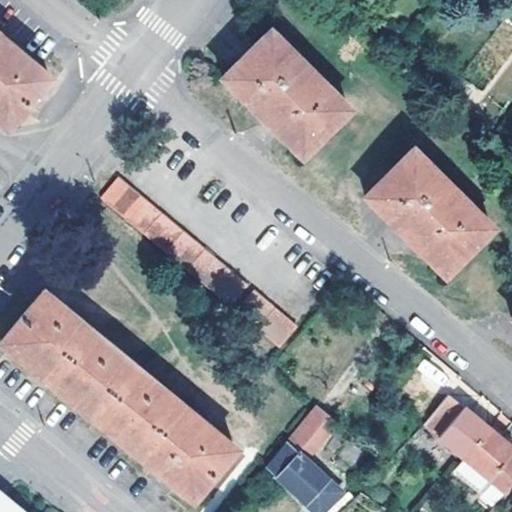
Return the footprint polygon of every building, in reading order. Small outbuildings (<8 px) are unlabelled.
[(302,156),(349,111),(270,30),(223,78),(302,156)] [(0,123),(6,129),(49,78),(0,36),(0,123)] [(460,102),(449,116),(469,133),(481,120),(460,102)] [(446,276),(492,228),(412,149),(365,197),(446,276)] [(119,179),(102,199),(115,209),(126,219),(134,226),(146,236),(157,245),(167,254),(177,263),(189,272),(199,281),(210,290),(221,299),(231,307),(248,287),(238,279),(228,270),(217,261),(206,251),(195,242),(185,233),(174,224),(163,216),(152,206),(142,197),(132,189),(119,179)] [(235,449),(44,291),(2,342),(192,500),(235,449)] [(271,340),(281,349),(299,328),(288,320),(276,310),(267,302),(256,293),(239,314),(250,322),(259,331),(271,340)] [(425,426),(423,429),(436,441),(439,439),(464,460),(454,472),(481,495),(491,483),(504,494),(511,484),(511,450),(490,430),(451,396),(425,426)] [(340,426),(320,408),(269,468),(319,511),(326,511),(345,491),(310,460),(340,426)] [(23,511),(0,493),(0,511),(23,511)]
